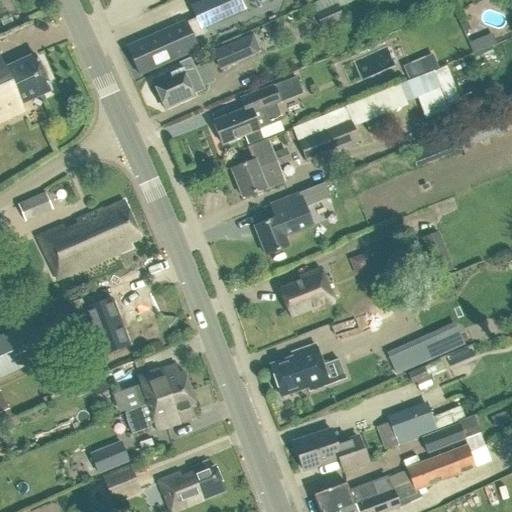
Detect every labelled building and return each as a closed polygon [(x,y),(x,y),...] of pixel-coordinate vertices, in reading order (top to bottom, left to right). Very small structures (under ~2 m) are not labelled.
[(205,0),(201,2),(191,7),(198,23),(201,29),(243,10),(240,4),(238,0),(205,0)] [(344,21),(337,5),(334,0),(328,0),(313,7),(317,14),(315,15),(322,31),(344,21)] [(140,76),(198,49),(186,22),(127,48),(140,76)] [(466,23),(460,26),(463,32),(469,30),(466,23)] [(481,40),(486,54),(505,47),(500,34),(481,40)] [(467,35),(455,40),(460,53),(472,48),(467,35)] [(220,72),(260,55),(252,36),(212,53),(220,72)] [(1,68),(0,66),(0,119),(19,111),(16,104),(48,90),(32,54),(1,68)] [(193,94),(203,90),(190,59),(177,65),(180,72),(151,85),(163,111),(195,97),(193,94)] [(417,61),(403,67),(408,80),(423,74),(417,61)] [(445,67),(432,73),(438,89),(444,106),(457,101),(445,67)] [(281,122),(275,106),(302,95),(296,79),(240,101),(244,111),(211,124),(220,146),(240,138),(243,147),(259,141),(255,132),(281,122)] [(292,127),(306,163),(358,142),(345,107),(292,127)] [(387,114),(365,123),(370,135),(392,125),(387,114)] [(500,118),(457,132),(463,147),(505,133),(500,118)] [(289,131),(281,134),(285,143),(293,140),(289,131)] [(243,201),(285,184),(268,140),(248,148),(254,163),(232,172),(243,201)] [(53,187),(60,200),(74,192),(66,179),(53,187)] [(323,184),(298,194),(298,195),(304,208),(329,198),(323,184)] [(26,223),(53,212),(46,194),(18,206),(26,223)] [(266,257),(289,248),(285,238),(303,232),(312,228),(304,208),(298,195),(271,207),(276,221),(255,229),(266,257)] [(139,237),(121,198),(73,221),(75,225),(64,231),(61,224),(35,237),(55,279),(129,245),(128,242),(139,237)] [(363,234),(402,221),(396,204),(357,217),(363,234)] [(437,278),(454,272),(439,234),(422,240),(437,278)] [(357,277),(371,271),(366,256),(352,262),(357,277)] [(310,315),(334,305),(320,270),(298,279),(300,282),(279,291),(291,319),(309,312),(310,315)] [(5,286),(0,287),(0,329),(17,324),(5,286)] [(79,295),(56,304),(63,323),(71,321),(88,370),(104,365),(99,352),(127,342),(110,294),(82,304),(79,295)] [(368,312),(334,325),(339,340),(373,327),(368,312)] [(29,322),(0,335),(0,377),(45,356),(29,322)] [(450,325),(386,354),(395,375),(460,347),(450,325)] [(310,392),(329,385),(313,345),(291,354),(292,358),(271,366),(279,385),(277,391),(279,395),(283,396),(285,398),(308,389),(310,392)] [(176,361),(138,373),(146,400),(188,387),(183,368),(178,370),(176,361)] [(422,366),(407,373),(412,384),(427,377),(422,366)] [(148,404),(123,414),(131,434),(150,428),(149,425),(154,423),(155,427),(193,416),(190,406),(194,405),(188,387),(146,400),(148,404)] [(397,448),(438,434),(427,404),(386,419),(397,448)] [(477,442),(494,435),(487,417),(470,424),(477,442)] [(459,426),(422,441),(427,455),(465,440),(459,426)] [(335,445),(329,430),(295,443),(305,471),(341,458),(346,471),(366,464),(357,437),(335,445)] [(89,456),(97,476),(129,462),(121,443),(89,456)] [(394,511),(401,510),(398,500),(416,494),(416,491),(476,468),(468,446),(407,469),(411,482),(393,489),(393,492),(391,493),(379,497),(337,511),(394,511)] [(211,469),(208,462),(191,469),(192,472),(182,476),(180,472),(158,481),(170,511),(224,489),(215,467),(211,469)] [(131,466),(102,477),(107,489),(135,478),(131,466)] [(319,511),(337,511),(379,497),(391,493),(386,479),(350,492),(347,484),(314,496),(319,511)]
